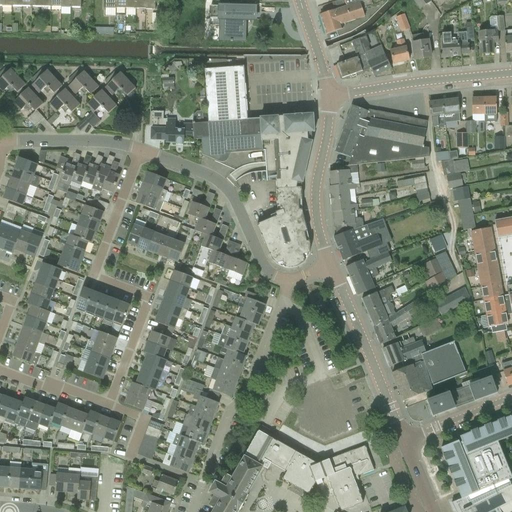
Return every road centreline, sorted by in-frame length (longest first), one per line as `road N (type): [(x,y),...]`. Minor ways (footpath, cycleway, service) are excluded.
road 1 (residential): [(142,149),(92,276),(147,297),(107,407)]
road 2 (residential): [(291,283),(267,271),(225,189),(142,149)]
road 3 (residential): [(207,475),(291,283)]
road 4 (tertiary): [(335,265),(408,441)]
road 5 (tertiary): [(511,73),(329,95)]
road 6 (tertiary): [(329,95),(319,195),(335,265)]
road 7 (residential): [(2,141),(93,140),(142,149)]
